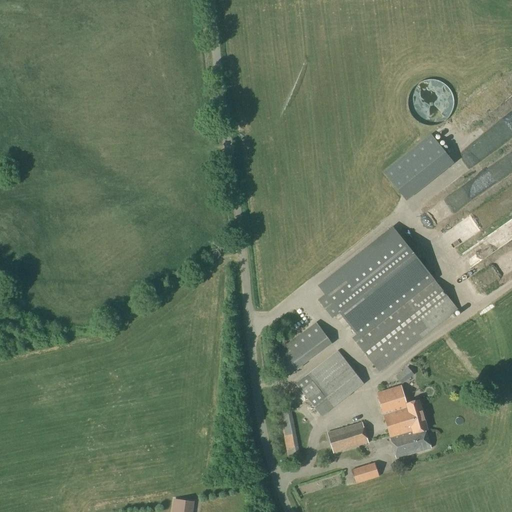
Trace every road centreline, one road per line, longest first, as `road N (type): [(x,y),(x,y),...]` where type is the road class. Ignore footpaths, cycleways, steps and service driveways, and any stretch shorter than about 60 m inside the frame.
road 1 (unclassified): [(289,511),(275,486),(257,401),(209,0)]
road 2 (track): [(275,486),(304,465),(323,430),(511,283)]
